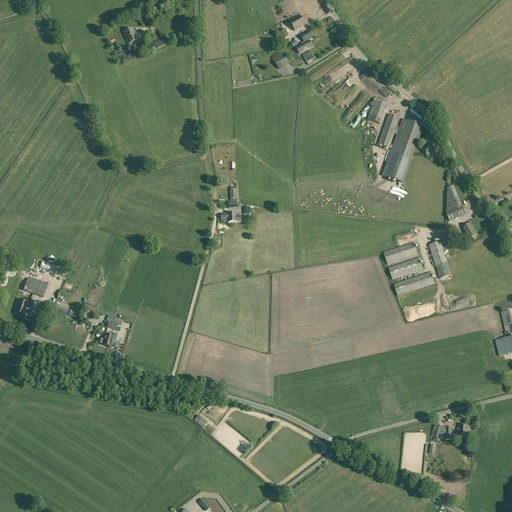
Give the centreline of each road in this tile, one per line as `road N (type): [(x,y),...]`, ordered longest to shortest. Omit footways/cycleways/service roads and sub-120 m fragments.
road 1 (track): [(172,379),(216,209),(195,0)]
road 2 (tertiary): [(342,442),(271,409),(0,327)]
road 3 (unclassified): [(511,254),(435,119),(364,59),(326,0)]
road 4 (unclassified): [(342,442),(511,396)]
road 5 (tertiary): [(460,511),(342,442)]
